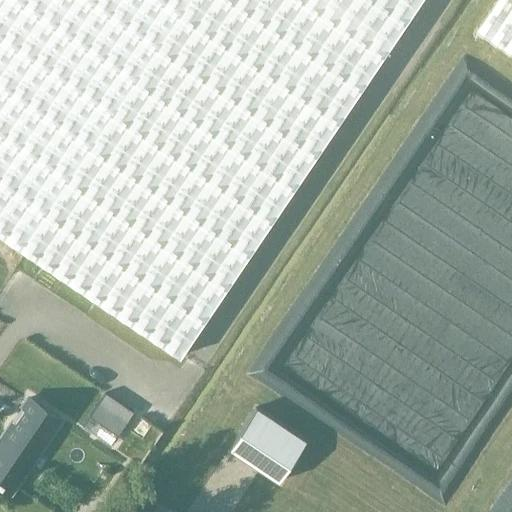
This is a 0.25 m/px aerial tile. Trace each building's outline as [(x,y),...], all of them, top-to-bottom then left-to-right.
[(0,0),(0,235),(179,357),(419,0),(0,0)] [(511,0),(498,0),(477,31),(511,53),(511,0)] [(13,421),(0,439),(0,485),(0,486),(2,484),(11,491),(60,419),(28,398),(21,408),(12,421),(13,421)] [(306,441),(255,407),(228,448),(278,482),(306,441)] [(311,466),(298,486),(338,511),(357,511),(365,500),(311,466)]
